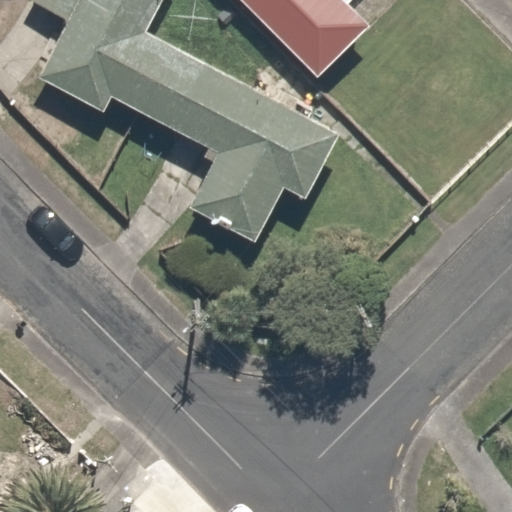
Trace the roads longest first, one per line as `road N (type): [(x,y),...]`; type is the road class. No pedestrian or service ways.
road 1 (residential): [(0,223),(275,500)]
road 2 (residential): [(275,500),(511,265)]
